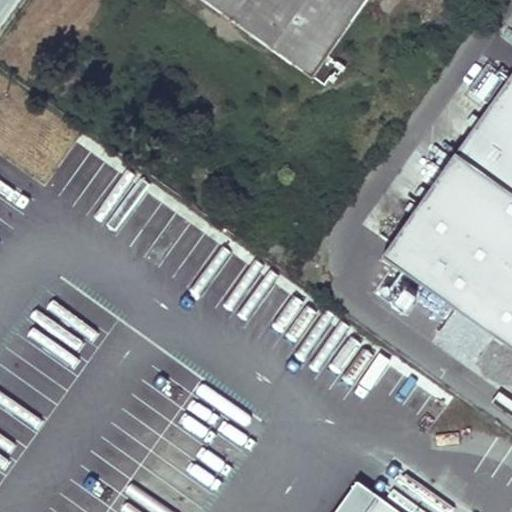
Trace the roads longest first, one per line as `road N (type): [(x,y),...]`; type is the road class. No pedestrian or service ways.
road 1 (unknown): [(511,10),(358,212),(345,272),(356,293),(511,410)]
road 2 (unknown): [(17,511),(156,316)]
